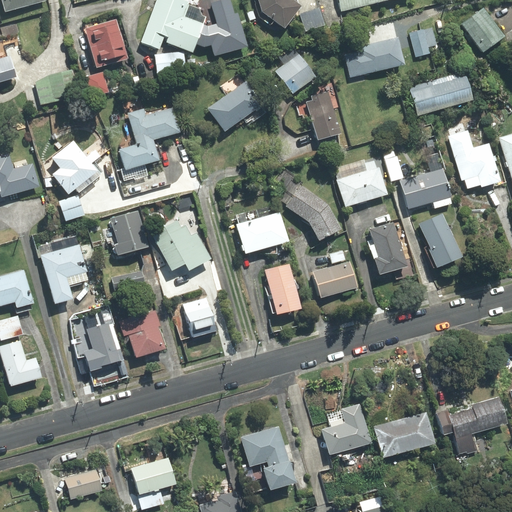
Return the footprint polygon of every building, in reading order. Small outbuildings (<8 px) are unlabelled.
[(0,0),(4,10),(39,0),(0,0)] [(206,9),(180,0),(158,0),(143,45),(156,50),(160,41),(191,52),(206,9)] [(260,0),(264,10),(285,27),(301,5),(293,0),(260,0)] [(337,0),(340,9),(377,0),(337,0)] [(484,7),(462,23),(483,53),(505,37),(484,7)] [(319,9),(302,14),(307,30),(324,25),(319,9)] [(117,19),(86,28),(97,66),(128,57),(117,19)] [(425,30),(410,35),(416,56),(431,51),(425,30)] [(364,50),(346,54),(352,76),(403,63),(397,39),(363,47),(364,50)] [(181,53),(155,57),(157,73),(183,69),(181,53)] [(300,59),(276,76),(289,92),(312,75),(300,59)] [(0,80),(16,76),(12,62),(0,65),(0,80)] [(103,73),(87,78),(93,96),(108,92),(103,73)] [(73,75),(35,84),(41,106),(79,97),(73,75)] [(464,77),(410,93),(416,113),(470,98),(464,77)] [(247,82),(210,109),(226,130),(263,103),(247,82)] [(330,99),(309,105),(319,138),(340,132),(330,99)] [(122,150),(127,166),(157,158),(152,139),(179,131),(173,109),(145,116),(144,111),(127,116),(135,146),(122,150)] [(481,184),(482,187),(502,181),(490,142),(474,147),(468,127),(447,134),(462,180),(465,179),(468,188),(481,184)] [(511,181),(511,133),(500,137),(511,181)] [(96,170),(74,144),(55,160),(62,168),(56,173),(70,191),(96,170)] [(9,157),(0,159),(0,183),(0,184),(3,193),(17,189),(9,157)] [(397,157),(386,161),(391,181),(403,178),(397,157)] [(378,169),(339,180),(346,204),(385,193),(378,169)] [(444,174),(401,186),(407,208),(450,195),(444,174)] [(289,206),(312,222),(320,238),(340,228),(328,205),(302,187),(289,206)] [(78,197),(60,203),(66,219),(84,213),(78,197)] [(148,246),(138,213),(114,220),(121,243),(117,244),(120,254),(148,246)] [(278,214),(237,227),(245,251),(286,239),(278,214)] [(461,255),(442,215),(421,225),(440,265),(461,255)] [(178,222),(154,235),(172,267),(186,260),(190,267),(209,256),(197,234),(191,238),(185,227),(182,229),(178,222)] [(406,265),(394,224),(372,231),(381,257),(378,258),(382,273),(406,265)] [(80,246),(43,256),(56,302),(72,297),(66,276),(86,270),(80,246)] [(351,262),(311,273),(318,297),(358,286),(351,262)] [(289,266),(267,271),(278,312),(300,306),(289,266)] [(24,272),(0,278),(0,305),(15,302),(16,306),(33,301),(24,272)] [(142,273),(111,280),(113,290),(144,283),(142,273)] [(206,301),(184,307),(192,336),(215,330),(206,301)] [(155,313),(122,323),(125,334),(127,333),(134,355),(163,347),(157,326),(159,325),(155,313)] [(110,314),(102,316),(104,323),(112,321),(110,314)] [(18,320),(0,325),(0,339),(0,340),(22,334),(18,320)] [(97,353),(84,357),(87,369),(123,359),(113,323),(90,329),(97,353)] [(21,342),(0,348),(0,355),(9,385),(41,376),(36,359),(27,362),(21,342)] [(308,377),(329,372),(327,364),(306,369),(308,377)] [(500,393),(435,413),(441,435),(453,432),(459,454),(476,449),(472,432),(508,423),(500,393)] [(369,442),(359,406),(343,411),(347,423),(323,430),(330,453),(369,442)] [(425,414),(376,428),(384,455),(433,440),(425,414)] [(292,478),(278,428),(244,438),(251,464),(269,459),(271,467),(266,468),(270,484),(292,478)] [(169,461),(131,472),(137,492),(175,482),(169,461)] [(97,472),(65,481),(69,497),(102,488),(97,472)] [(160,488),(138,494),(142,509),(164,503),(160,488)] [(178,492),(171,494),(175,508),(182,506),(178,492)] [(241,511),(237,495),(200,505),(201,511),(241,511)]
